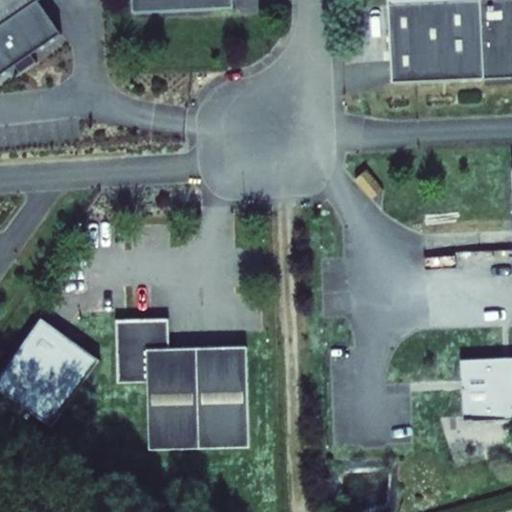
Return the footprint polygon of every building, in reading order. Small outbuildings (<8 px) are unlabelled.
[(0,0),(0,76),(16,66),(21,74),(38,62),(32,55),(62,34),(39,1),(40,0),(0,0)] [(234,0),(132,0),(134,13),(235,8),(234,0)] [(393,84),(511,78),(511,0),(477,0),(389,4),(393,84)] [(101,361),(42,319),(0,377),(0,390),(53,428),(101,361)] [(169,319),(117,320),(118,383),(148,382),(150,449),(250,447),(248,347),(170,349),(169,319)] [(511,358),(461,361),(464,423),(511,420),(511,358)]
